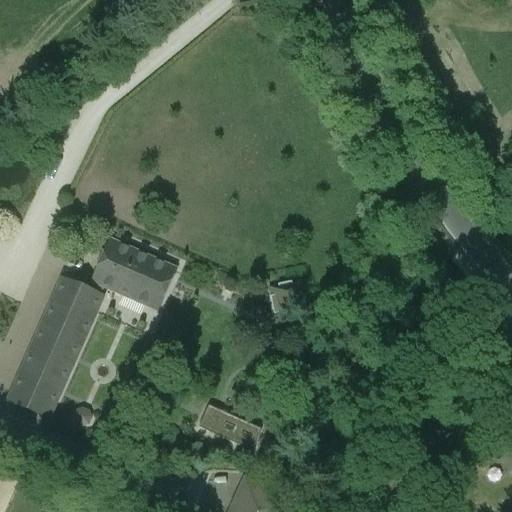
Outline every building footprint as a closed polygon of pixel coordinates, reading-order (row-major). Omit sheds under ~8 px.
[(174,271),(111,243),(94,281),(105,286),(157,309),(174,271)] [(63,281),(10,402),(48,419),(101,298),(101,297),(93,294),(63,281)] [(105,286),(97,283),(93,294),(101,297),(105,286)] [(274,290),(277,313),(302,310),(299,287),(274,290)] [(200,437),(252,451),(259,424),(207,410),(200,437)] [(256,447),(229,511),(296,511),(313,471),(256,447)] [(511,452),(503,471),(511,475),(511,452)]
